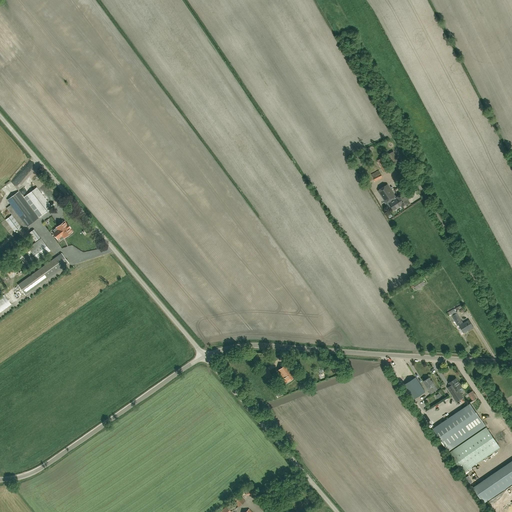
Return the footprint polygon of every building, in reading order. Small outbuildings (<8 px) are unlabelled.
[(388,154),(393,165),(400,162),(394,151),(388,154)] [(384,172),(391,168),(385,157),(378,160),(384,172)] [(407,173),(403,164),(395,168),(400,177),(407,173)] [(375,182),(383,178),(379,170),(371,174),(375,182)] [(394,210),(401,205),(402,205),(397,199),(396,198),(387,185),(378,191),(386,202),(390,200),(392,202),(390,204),(394,210)] [(42,215),(52,208),(37,188),(27,195),(42,215)] [(7,208),(12,215),(21,227),(23,230),(38,218),(18,192),(7,200),(11,205),(7,208)] [(402,205),(401,205),(402,207),(406,204),(407,204),(408,203),(409,202),(403,193),(396,198),(397,199),(402,205)] [(21,227),(12,215),(6,220),(15,231),(21,227)] [(51,218),(41,226),(46,232),(56,224),(51,218)] [(55,233),(53,234),(57,239),(59,238),(62,235),(64,237),(64,238),(72,232),(69,229),(70,228),(67,225),(67,224),(67,225),(64,222),(57,227),(57,228),(58,230),(55,233)] [(36,242),(41,239),(36,229),(30,233),(36,242)] [(42,240),(30,249),(38,260),(50,251),(42,240)] [(25,295),(69,263),(61,253),(18,285),(25,295)] [(413,284),(416,290),(425,284),(421,279),(413,284)] [(0,312),(1,313),(13,306),(6,295),(0,298),(0,312)] [(456,312),(452,315),(458,325),(462,323),(456,312)] [(464,332),(473,327),(469,320),(460,326),(464,332)] [(286,383),(296,376),(287,364),(277,371),(286,383)] [(413,399),(425,392),(416,377),(404,385),(413,399)] [(431,377),(425,381),(429,390),(436,386),(431,377)] [(451,386),(448,388),(456,402),(463,397),(458,390),(462,387),(459,383),(456,379),(449,383),(451,386)] [(448,451),(453,448),(454,449),(449,452),(463,473),(500,447),(486,427),(455,448),(454,447),(485,426),(470,403),(433,429),(448,451)] [(511,465),(475,491),(484,503),(511,483),(511,465)] [(239,494),(232,500),(238,507),(245,501),(239,494)]
